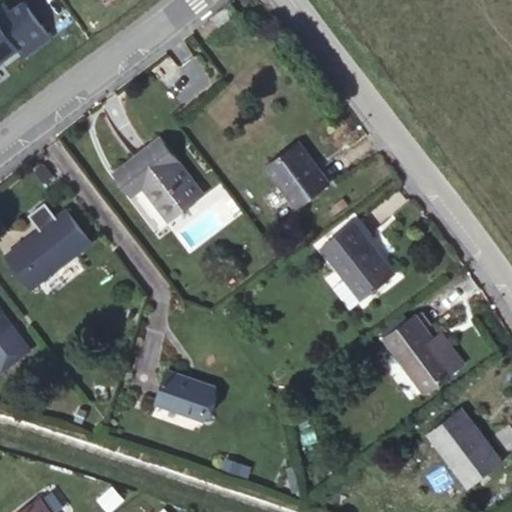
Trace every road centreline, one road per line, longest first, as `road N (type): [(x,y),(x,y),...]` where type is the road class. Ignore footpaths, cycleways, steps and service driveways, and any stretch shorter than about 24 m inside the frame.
road 1 (residential): [(286,0),(417,167),(511,309)]
road 2 (residential): [(193,0),(0,140)]
